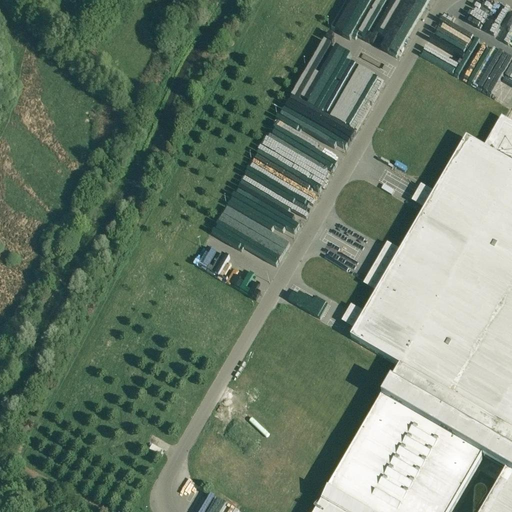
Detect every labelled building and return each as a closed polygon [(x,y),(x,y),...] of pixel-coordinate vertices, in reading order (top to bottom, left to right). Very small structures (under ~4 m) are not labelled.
[(511,124),(503,120),(485,150),(490,153),(511,165),(511,124)] [(511,511),(511,165),(490,153),(485,150),(467,139),(437,191),(435,193),(425,212),(423,214),(402,252),(399,255),(379,290),(378,293),(364,316),(363,317),(354,334),(351,339),(401,368),(316,511),(511,511)] [(425,211),(435,193),(422,185),(411,204),(425,211)] [(399,255),(402,252),(388,244),(364,285),(378,293),(379,290),(399,255)] [(340,326),(354,334),(363,317),(364,316),(351,308),(340,326)]
